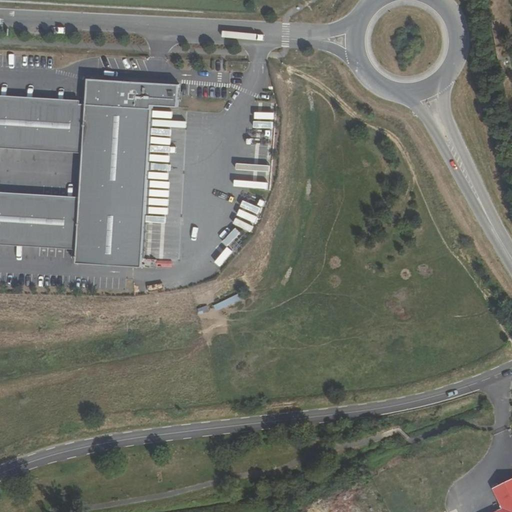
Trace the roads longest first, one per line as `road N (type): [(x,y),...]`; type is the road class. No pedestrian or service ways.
road 1 (tertiary): [(511,369),(399,406),(121,440),(0,474)]
road 2 (unclassified): [(285,34),(0,17)]
road 3 (secondary): [(389,89),(427,117),(491,225)]
road 4 (secondary): [(491,225),(455,141),(441,79)]
